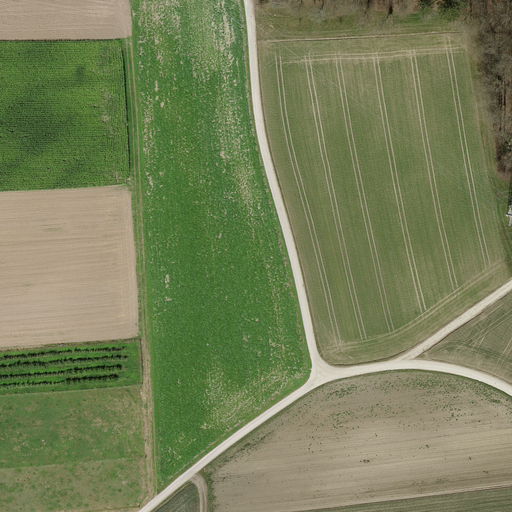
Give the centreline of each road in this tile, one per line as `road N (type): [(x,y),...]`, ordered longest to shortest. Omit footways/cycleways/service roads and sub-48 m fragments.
road 1 (track): [(140,511),(316,379),(371,365),(440,364),(511,391)]
road 2 (track): [(316,379),(306,304),(261,131),(247,0)]
road 3 (track): [(391,364),(511,282)]
